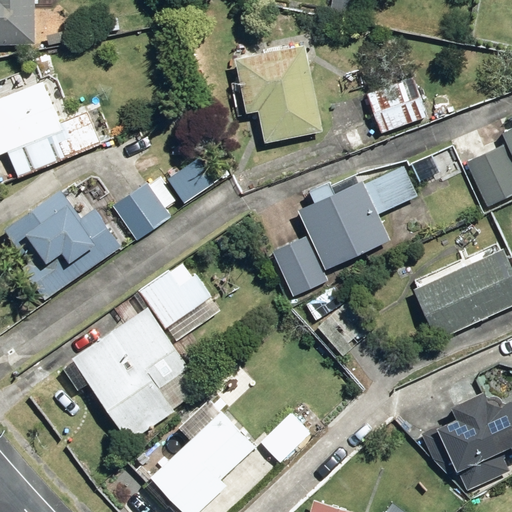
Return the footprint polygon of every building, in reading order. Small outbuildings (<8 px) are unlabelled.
[(0,0),(0,45),(31,44),(29,0),(0,0)] [(316,131),(298,48),(231,62),(241,114),(253,111),(260,142),(316,131)] [(429,114),(414,75),(358,96),(372,135),(429,114)] [(35,83),(0,96),(0,154),(3,153),(13,179),(98,147),(85,113),(51,125),(35,83)] [(511,128),(501,133),(511,155),(511,128)] [(511,164),(504,147),(467,163),(487,205),(511,193),(511,164)] [(200,155),(168,179),(186,203),(218,179),(200,155)] [(404,163),(296,211),(322,271),(390,241),(379,215),(419,198),(404,163)] [(145,181),(112,205),(139,241),(172,217),(145,181)] [(0,231),(0,244),(41,300),(117,245),(90,209),(75,220),(54,192),(0,231)] [(325,282),(305,237),(273,251),(293,296),(325,282)] [(511,277),(499,249),(409,290),(433,340),(511,303),(511,277)] [(142,307),(66,360),(122,439),(166,408),(153,390),(185,367),(142,307)] [(447,422),(428,430),(457,495),(507,474),(500,458),(511,453),(511,398),(481,411),(473,393),(440,408),(447,422)] [(309,433),(289,411),(257,441),(277,462),(309,433)] [(217,413),(145,479),(175,511),(192,511),(255,454),(217,413)] [(349,511),(312,499),(307,511),(349,511)]
